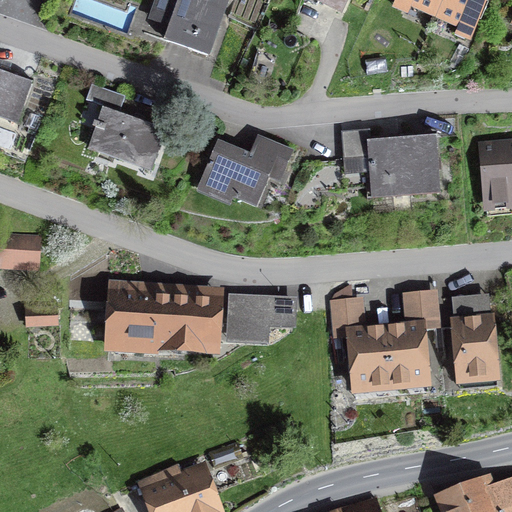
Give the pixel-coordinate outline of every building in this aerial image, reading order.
[(212,56),(231,0),(161,0),(154,20),(176,27),(171,41),(212,56)] [(350,0),(303,0),(342,18),(350,0)] [(435,16),(442,0),(401,0),(397,11),(410,16),(414,7),(435,16)] [(442,0),(435,16),(464,28),(459,39),(472,45),(491,0),(442,0)] [(0,117),(18,124),(33,82),(0,70),(0,117)] [(163,131),(115,114),(122,95),(90,82),(84,98),(102,104),(100,108),(86,146),(149,169),(163,131)] [(348,159),(372,158),(374,202),(443,199),(440,141),(371,144),(371,134),(347,135),(348,159)] [(282,181),(294,150),(261,137),(254,155),(220,142),(200,191),(231,204),(234,196),(257,206),(270,176),(282,181)] [(511,139),(485,141),(490,206),(511,204),(511,139)] [(0,271),(37,274),(40,236),(0,234),(0,271)] [(219,290),(111,283),(107,355),(157,358),(157,351),(216,354),(216,342),(219,295),(219,290)] [(504,375),(498,291),(456,295),(462,378),(504,375)] [(293,299),(219,295),(216,342),(264,345),(266,326),(294,328),(293,299)] [(411,327),(385,329),(389,385),(426,383),(423,328),(438,327),(436,295),(409,297),(411,327)] [(365,330),(363,301),(332,303),(334,334),(348,334),(351,387),(389,385),(385,329),(365,330)] [(57,304),(26,306),(27,327),(58,326),(57,304)] [(153,484),(163,511),(237,511),(222,469),(199,477),(196,468),(153,484)] [(507,482),(454,502),(457,511),(511,511),(511,491),(511,492),(507,482)]
